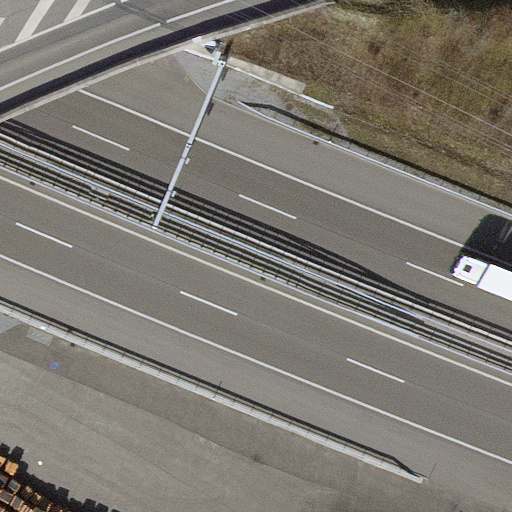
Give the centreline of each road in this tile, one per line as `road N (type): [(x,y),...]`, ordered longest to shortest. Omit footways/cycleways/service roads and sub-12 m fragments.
road 1 (motorway): [(511,303),(0,94)]
road 2 (motorway): [(0,215),(511,423)]
road 3 (motorway): [(179,0),(0,71)]
